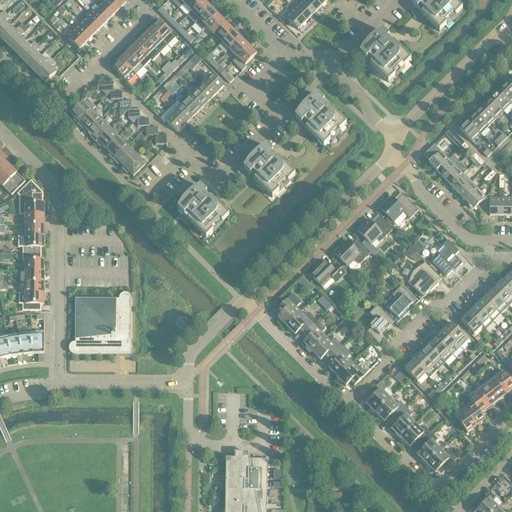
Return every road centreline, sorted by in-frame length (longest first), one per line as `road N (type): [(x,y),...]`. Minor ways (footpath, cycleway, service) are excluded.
road 1 (residential): [(286,54),(256,89),(274,123),(216,179),(99,66)]
road 2 (residential): [(60,382),(60,197),(0,130)]
road 3 (residential): [(345,404),(388,351),(488,260),(489,241)]
road 4 (residential): [(242,303),(388,158)]
road 5 (residential): [(396,141),(500,32)]
road 6 (residential): [(345,404),(242,303)]
road 7 (residential): [(388,158),(469,239),(489,241)]
road 8 (residential): [(60,382),(187,385)]
road 9 (residential): [(432,494),(345,404)]
